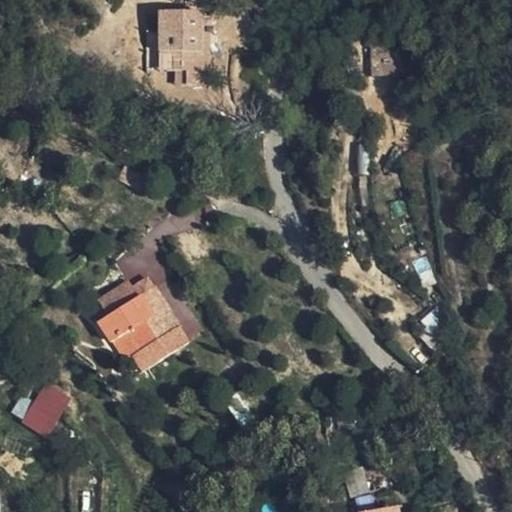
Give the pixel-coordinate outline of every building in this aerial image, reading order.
[(156,7),(157,70),(186,69),(186,84),(207,83),(205,6),(156,7)] [(138,302),(151,323),(157,331),(170,322),(146,284),(133,293),(138,302)] [(143,352),(156,371),(189,349),(178,333),(164,342),(158,347),(145,328),(151,323),(138,302),(109,324),(120,343),(132,335),(143,352)] [(158,347),(164,342),(157,331),(151,323),(145,328),(158,347)] [(103,328),(114,347),(120,343),(109,324),(103,328)] [(125,364),(138,356),(143,352),(132,335),(120,343),(114,347),(125,364)] [(150,375),(156,371),(143,352),(138,356),(150,375)] [(46,438),(72,398),(47,380),(20,420),(46,438)] [(232,406),(248,430),(259,422),(243,399),(232,406)] [(349,493),(365,490),(362,465),(346,467),(349,493)]
